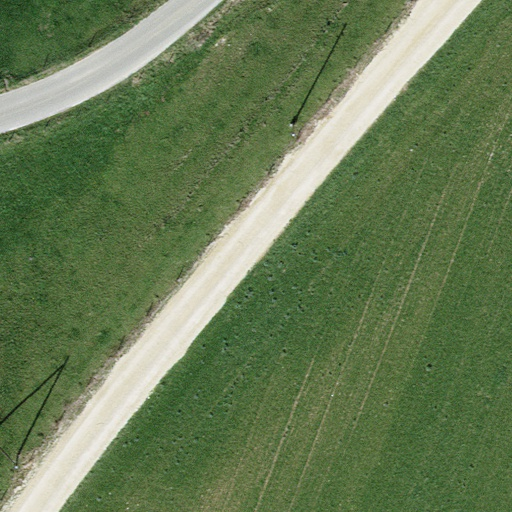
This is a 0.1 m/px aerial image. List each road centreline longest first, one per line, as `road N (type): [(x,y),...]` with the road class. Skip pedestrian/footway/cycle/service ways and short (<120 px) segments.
road 1 (track): [(30,511),(100,417),(453,0)]
road 2 (unclassified): [(196,0),(89,75),(0,113)]
